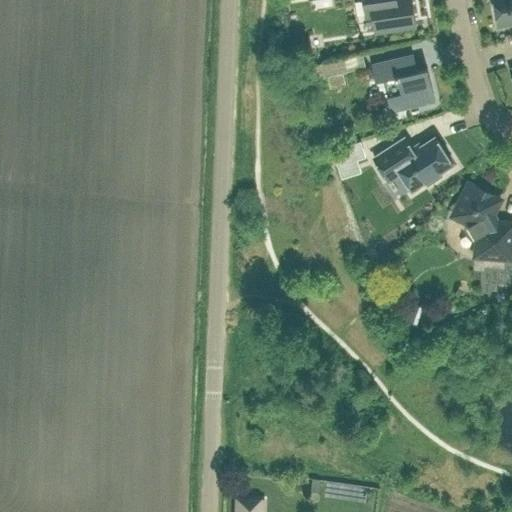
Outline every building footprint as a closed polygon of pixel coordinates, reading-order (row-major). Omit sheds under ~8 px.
[(376,30),(415,25),(411,0),(364,0),(367,15),(373,14),(376,30)] [(511,0),(493,0),(498,26),(511,23),(511,0)] [(315,64),(317,72),(323,70),(324,76),(366,66),(363,53),(315,64)] [(384,79),(391,110),(435,100),(428,67),(417,70),(413,54),(373,64),(376,81),(384,79)] [(439,172),(452,163),(435,136),(413,151),(405,137),(374,157),(389,180),(401,172),(412,190),(426,181),(428,183),(441,174),(439,172)] [(511,258),(511,248),(511,221),(497,221),(493,214),(501,199),(469,182),(461,199),(450,205),(454,212),(453,215),(466,222),(477,240),(475,255),(511,258)] [(235,511),(262,511),(263,498),(236,498),(235,511)]
